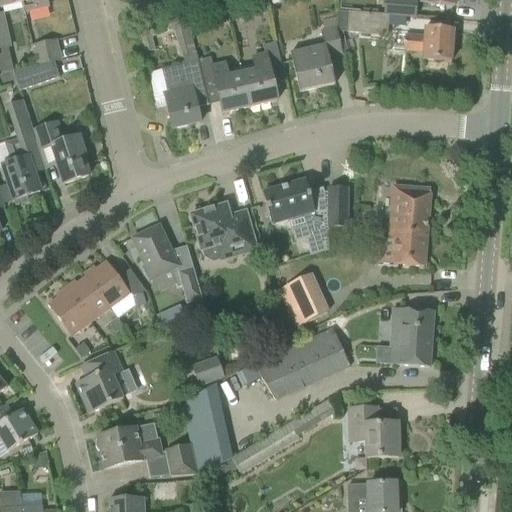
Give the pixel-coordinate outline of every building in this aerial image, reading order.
[(0,0),(0,8),(22,4),(21,0),(0,0)] [(21,0),(22,4),(25,15),(48,10),(45,0),(21,0)] [(260,0),(258,0),(246,3),(250,17),(263,14),(260,0)] [(384,1),(382,15),(389,16),(389,17),(398,18),(418,19),(419,3),(400,2),(384,1)] [(155,28),(178,23),(181,36),(191,33),(185,11),(153,18),(155,28)] [(324,46),(290,54),(294,75),(299,94),(334,86),(328,59),(342,57),(337,32),(340,33),(338,12),(337,12),(336,18),(321,22),(323,33),(321,33),(324,46)] [(362,14),(338,12),(340,33),(387,37),(389,17),(389,16),(382,15),(362,14)] [(0,16),(0,50),(11,49),(3,16),(0,16)] [(423,54),(422,61),(450,63),(453,31),(423,29),(423,38),(404,37),(403,52),(423,54)] [(255,72),(241,75),(249,109),(276,103),(270,77),(283,74),(276,44),(263,47),(265,56),(252,58),(255,72)] [(60,61),(56,45),(34,50),(38,67),(53,63),(60,61)] [(210,59),(197,62),(204,92),(216,89),(222,115),(249,109),(241,75),(228,78),(225,65),(212,68),(210,59)] [(204,92),(197,62),(171,68),(174,77),(162,79),(166,95),(164,96),(172,131),(199,124),(195,104),(203,101),(204,102),(206,101),(204,92)] [(59,79),(53,63),(38,67),(13,73),(19,93),(59,79)] [(42,163),(32,133),(23,103),(8,108),(17,140),(3,146),(11,166),(2,169),(6,184),(13,203),(39,194),(33,175),(45,171),(43,163),(42,163)] [(37,131),(32,133),(42,163),(43,163),(53,159),(62,186),(88,177),(81,158),(85,157),(78,138),(63,144),(56,125),(37,131)] [(328,194),(324,194),(322,189),(308,194),(304,182),(261,194),(271,227),(302,218),(308,239),(304,241),(309,257),(328,252),(328,230),(328,194)] [(394,242),(392,266),(423,269),(429,191),(393,189),(389,242),(394,242)] [(328,190),(328,194),(328,230),(346,230),(347,190),(328,190)] [(256,252),(245,213),(229,218),(225,206),(190,217),(195,236),(201,254),(215,250),(214,249),(215,249),(219,262),(237,257),(256,252)] [(131,240),(140,259),(151,282),(169,273),(177,290),(181,289),(186,305),(191,303),(200,301),(201,300),(192,269),(180,273),(167,246),(159,228),(131,240)] [(83,276),(85,279),(86,278),(110,310),(129,295),(118,280),(106,264),(96,271),(93,268),(83,276)] [(277,292),(293,330),(329,314),(310,276),(277,292)] [(74,282),(64,290),(90,324),(110,310),(86,278),(85,279),(76,285),(74,282)] [(90,324),(64,290),(55,297),(57,300),(47,307),(70,339),(90,324)] [(132,298),(135,309),(145,306),(141,295),(132,298)] [(200,301),(191,303),(194,312),(202,309),(200,301)] [(179,308),(168,313),(173,326),(185,321),(179,308)] [(388,366),(429,369),(433,313),(401,311),(398,350),(389,349),(388,366)] [(108,326),(115,335),(123,329),(116,320),(108,326)] [(264,332),(269,348),(286,344),(281,327),(264,332)] [(253,365),(274,404),(348,368),(332,330),(253,365)] [(74,351),(81,360),(89,354),(82,345),(74,351)] [(86,381),(75,386),(88,416),(107,408),(122,401),(121,399),(136,392),(127,371),(122,374),(113,353),(98,360),(80,368),(86,381)] [(190,368),(198,390),(223,380),(216,360),(190,368)] [(326,402),(231,460),(230,460),(238,475),(334,416),(326,402)] [(0,442),(7,454),(20,446),(37,436),(22,411),(12,417),(5,406),(2,408),(0,409),(0,442)] [(347,411),(348,437),(363,436),(364,460),(398,459),(397,425),(377,426),(376,410),(347,411)] [(96,438),(103,471),(123,467),(162,459),(158,442),(134,447),(131,431),(96,438)] [(170,477),(196,474),(189,445),(165,451),(170,477)] [(44,456),(32,459),(35,470),(47,468),(44,456)] [(395,511),(395,485),(365,486),(365,487),(344,488),(344,511),(395,511)] [(108,501),(108,511),(143,511),(143,499),(128,500),(108,501)]
